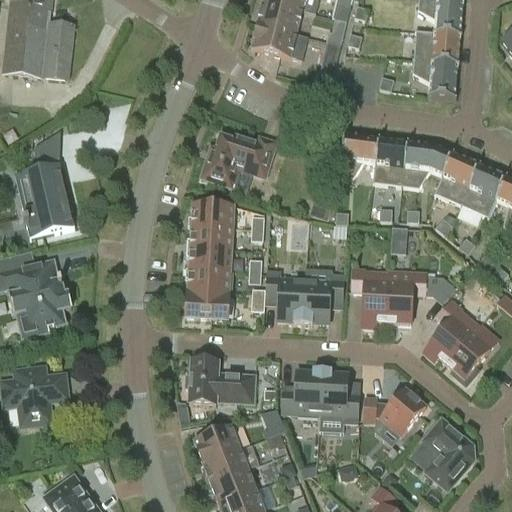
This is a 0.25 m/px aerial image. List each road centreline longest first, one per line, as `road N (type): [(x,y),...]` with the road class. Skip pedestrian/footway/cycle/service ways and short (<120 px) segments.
road 1 (residential): [(487,427),(396,357),(133,343)]
road 2 (tertiary): [(133,343),(143,201),(200,41)]
road 3 (residential): [(460,130),(327,116),(288,103),(200,41)]
road 4 (tertiary): [(161,511),(139,424),(133,343)]
road 5 (residential): [(460,130),(485,0)]
